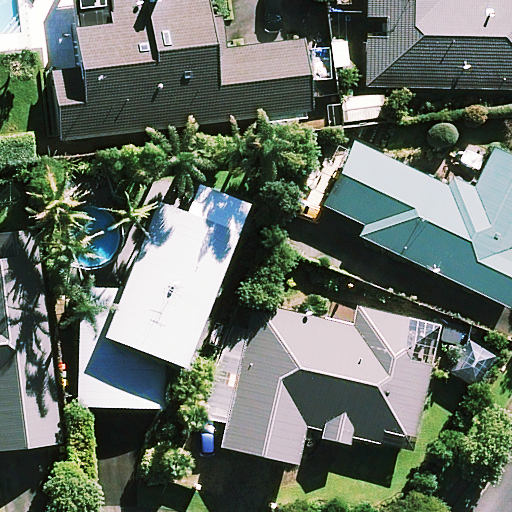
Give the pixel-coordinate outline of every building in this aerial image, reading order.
[(207,0),(72,0),(79,69),(50,72),(58,140),(309,113),(307,97),(301,42),(213,52),(207,0)] [(511,0),(368,0),(368,16),(385,17),(384,37),(368,37),(366,85),(511,90),(511,0)] [(469,197),(355,144),(325,208),(363,226),(358,237),(508,307),(511,298),(511,161),(490,152),(469,197)] [(78,406),(166,411),(164,361),(182,369),(245,206),(193,185),(182,214),(155,204),(122,289),(74,291),(78,406)] [(0,449),(60,443),(36,228),(0,231),(0,449)] [(349,306),(344,327),(256,305),(249,333),(228,328),(199,441),(297,465),(306,433),(376,451),(381,431),(413,439),(431,368),(441,329),(349,306)]
